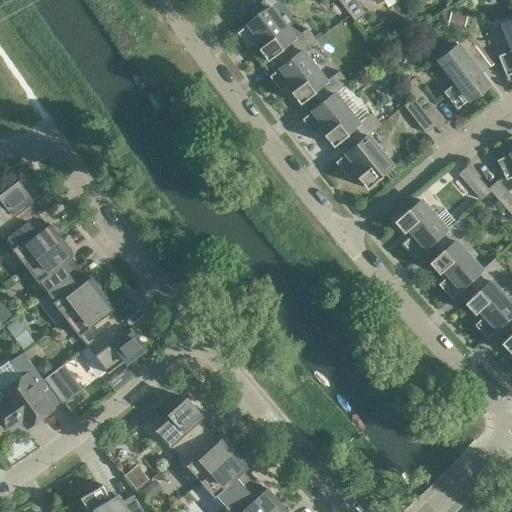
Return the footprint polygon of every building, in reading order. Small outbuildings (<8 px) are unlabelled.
[(356,2),(346,9),(355,21),(365,13),(356,2)] [(282,48),(294,39),(271,8),(237,32),(248,47),(259,39),(263,45),(259,49),(268,61),(283,50),(282,48)] [(463,32),(466,18),(450,13),(446,27),(463,32)] [(511,73),(511,19),(502,24),(511,47),(511,50),(498,56),(506,76),(511,73)] [(297,37),(305,49),(316,41),(308,29),(297,37)] [(458,45),(467,56),(477,49),(468,38),(458,45)] [(488,85),(467,56),(458,45),(439,60),(456,82),(443,92),(457,109),(488,85)] [(291,83),(296,89),(291,92),(300,105),(316,93),(314,91),(326,82),(302,51),(269,77),(280,91),(291,83)] [(329,80),(337,92),(349,83),(340,72),(329,80)] [(414,78),(404,85),(413,97),(423,89),(414,78)] [(329,131),(324,135),(334,147),(349,135),(347,134),(359,124),(335,94),(302,120),(313,134),(324,126),(329,131)] [(414,118),(424,110),(415,99),(405,106),(414,118)] [(371,134),(382,125),(373,114),(362,122),(371,134)] [(381,175),(393,166),(368,136),(335,162),(347,177),(358,168),(363,173),(358,177),(367,189),(382,177),(381,175)] [(511,152),(496,160),(506,180),(511,177),(511,152)] [(472,189),(481,199),(491,191),(481,180),(472,189)] [(0,199),(0,232),(5,239),(38,213),(31,204),(33,202),(18,182),(6,190),(8,193),(0,199)] [(511,197),(503,205),(511,214),(511,197)] [(415,257),(447,230),(421,200),(410,210),(409,208),(394,221),(404,233),(409,229),(413,234),(403,243),(415,257)] [(50,229),(38,213),(5,239),(25,265),(61,238),(52,227),(50,229)] [(449,228),(459,239),(469,230),(459,219),(449,228)] [(70,250),(61,238),(25,265),(46,293),(79,267),(68,252),(70,250)] [(482,270),(456,241),(445,251),(443,249),(429,262),(439,273),(444,270),(449,275),(438,284),(451,298),(482,270)] [(483,268),(494,279),(504,269),(494,259),(483,268)] [(90,282),(79,267),(46,293),(66,319),(102,292),(93,280),(90,282)] [(511,315),(511,303),(491,281),(480,291),(479,290),(465,302),(475,314),(480,310),(485,315),(474,324),(487,338),(511,315)] [(111,303),(102,292),(66,319),(87,346),(120,320),(108,305),(111,303)] [(11,314),(4,304),(0,307),(0,321),(0,322),(11,314)] [(127,330),(120,320),(87,346),(108,373),(132,355),(134,357),(145,348),(130,328),(127,330)] [(511,332),(501,342),(511,354),(511,353),(511,363),(511,364),(511,365),(511,332)] [(33,341),(28,335),(17,343),(22,350),(33,341)] [(53,410),(33,382),(41,376),(23,353),(11,361),(22,377),(2,391),(7,399),(0,403),(0,414),(10,430),(23,421),(27,428),(53,410)] [(46,358),(36,366),(44,376),(54,368),(46,358)] [(63,364),(44,378),(64,404),(82,389),(63,364)] [(155,430),(178,456),(209,428),(201,419),(204,417),(186,398),(176,408),(178,410),(155,430)] [(222,442),(209,428),(178,456),(200,481),(234,451),(224,440),(222,442)] [(244,462),(234,451),(200,481),(223,506),(254,479),(241,465),(244,462)] [(137,467),(125,477),(136,490),(147,480),(137,467)] [(267,493),(254,479),(223,506),(227,511),(267,511),(279,502),(269,491),(267,493)] [(142,490),(149,499),(161,490),(153,480),(142,490)] [(111,500),(103,485),(81,498),(89,511),(143,511),(133,495),(121,502),(118,496),(111,500)] [(287,511),(279,502),(267,511),(287,511)]
